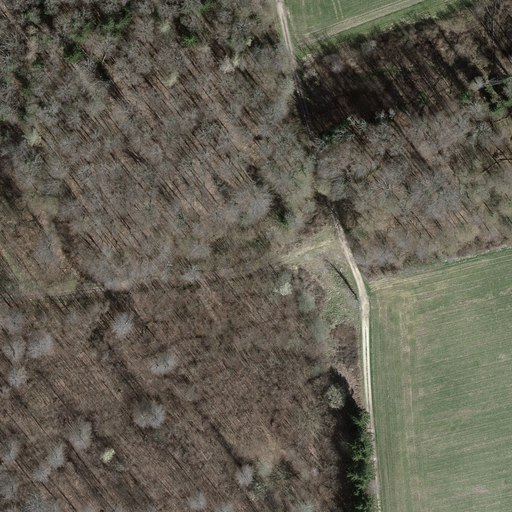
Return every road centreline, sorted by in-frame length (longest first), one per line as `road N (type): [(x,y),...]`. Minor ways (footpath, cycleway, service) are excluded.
road 1 (track): [(377,511),(362,294),(284,0)]
road 2 (track): [(347,244),(268,265),(0,297)]
